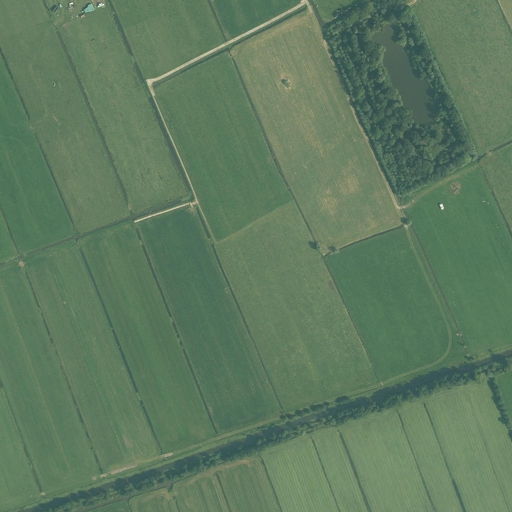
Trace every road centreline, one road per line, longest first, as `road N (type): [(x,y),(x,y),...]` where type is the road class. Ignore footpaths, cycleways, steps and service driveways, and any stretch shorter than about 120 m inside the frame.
road 1 (track): [(305,0),(148,84),(205,221)]
road 2 (track): [(306,2),(396,206),(477,165)]
